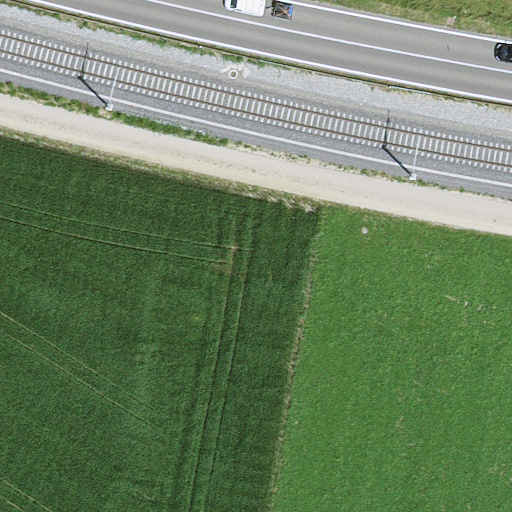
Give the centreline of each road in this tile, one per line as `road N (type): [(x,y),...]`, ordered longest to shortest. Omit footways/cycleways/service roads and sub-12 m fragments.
road 1 (track): [(0,114),(275,182),(511,229)]
road 2 (secondary): [(511,65),(186,0)]
